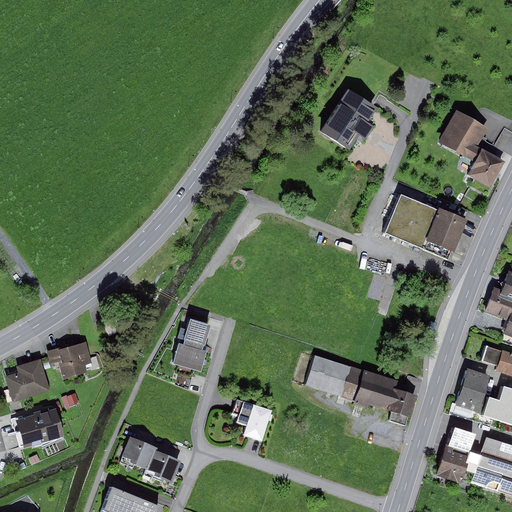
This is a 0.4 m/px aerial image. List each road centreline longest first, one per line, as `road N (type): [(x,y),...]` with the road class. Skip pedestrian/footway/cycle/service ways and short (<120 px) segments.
road 1 (primary): [(323,0),(162,226),(95,287),(0,347)]
road 2 (secondary): [(511,189),(472,279),(397,511)]
road 3 (residential): [(397,511),(238,454),(209,455)]
road 4 (residential): [(209,455),(201,426),(232,320)]
